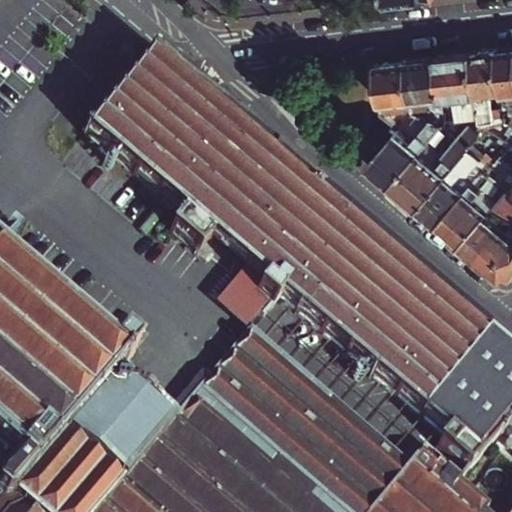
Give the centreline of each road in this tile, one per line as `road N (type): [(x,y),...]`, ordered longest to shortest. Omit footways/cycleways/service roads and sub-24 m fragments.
road 1 (residential): [(511,326),(206,58)]
road 2 (residential): [(206,58),(511,23)]
